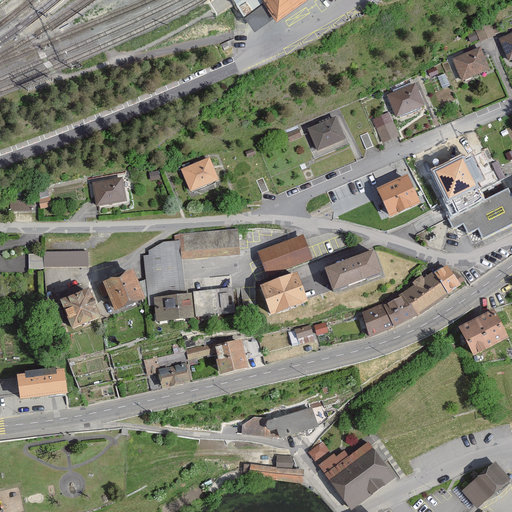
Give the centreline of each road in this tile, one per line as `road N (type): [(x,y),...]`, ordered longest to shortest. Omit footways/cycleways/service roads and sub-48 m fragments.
road 1 (secondary): [(511,265),(419,327),(356,351),(0,427)]
road 2 (unclassified): [(351,0),(240,67),(0,162)]
road 3 (residential): [(511,104),(266,215)]
road 4 (residential): [(266,215),(0,227)]
road 5 (residential): [(511,238),(453,260),(266,215)]
road 6 (residential): [(511,446),(412,482),(361,511)]
road 7 (unknown): [(59,294),(175,239),(183,223)]
